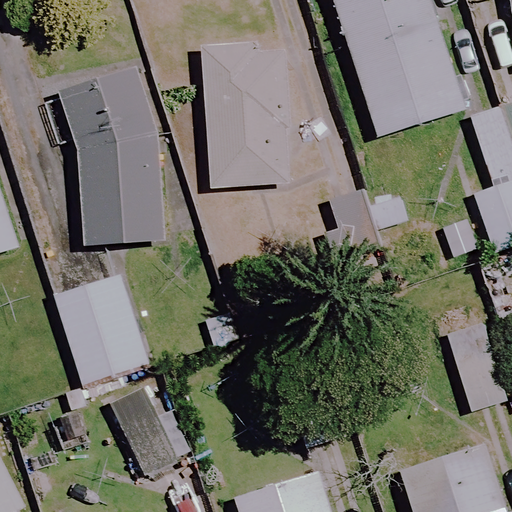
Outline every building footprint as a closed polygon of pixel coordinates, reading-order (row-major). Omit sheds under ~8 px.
[(465,113),(429,0),(330,0),(376,142),(465,113)] [(283,47),(202,52),(210,192),(290,188),(283,47)] [(167,242),(147,81),(67,90),(86,251),(167,242)] [(511,108),(479,121),(502,180),(511,176),(511,108)] [(394,190),(332,195),(337,251),(399,245),(394,190)] [(0,256),(17,252),(0,198),(0,256)] [(149,371),(120,279),(55,299),(83,392),(149,371)] [(506,405),(482,324),(445,335),(469,416),(506,405)] [(180,464),(149,390),(111,406),(141,480),(180,464)] [(508,468),(500,441),(400,472),(412,511),(503,511),(492,473),(508,468)] [(0,511),(21,511),(0,464),(0,511)] [(328,511),(318,475),(235,501),(237,511),(328,511)]
